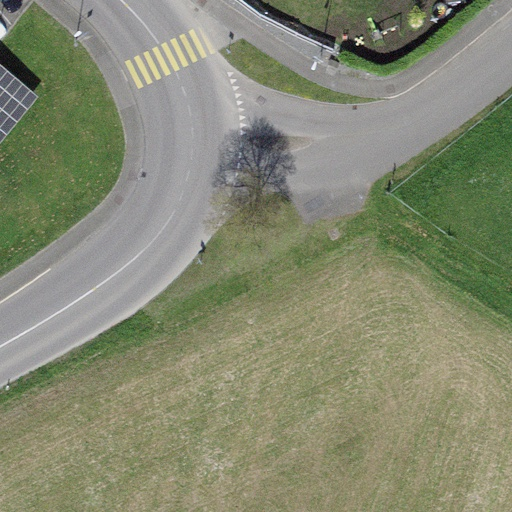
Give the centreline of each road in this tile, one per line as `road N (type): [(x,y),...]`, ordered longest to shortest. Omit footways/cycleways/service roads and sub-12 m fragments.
road 1 (residential): [(511,35),(465,78),(371,125),(278,143),(192,147)]
road 2 (tertiary): [(192,147),(178,205),(138,254),(0,341)]
road 3 (tertiary): [(119,0),(183,91),(192,147)]
